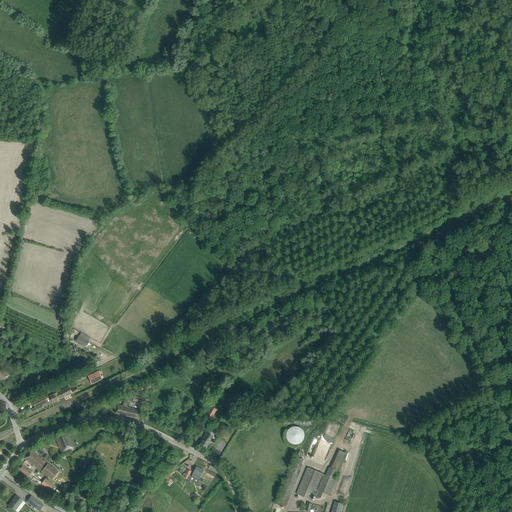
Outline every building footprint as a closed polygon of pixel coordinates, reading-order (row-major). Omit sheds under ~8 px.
[(79,336),(76,341),(85,347),(88,341),(79,336)] [(0,365),(0,379),(3,382),(10,373),(0,365)] [(102,379),(98,371),(88,376),(88,377),(91,384),(102,379)] [(90,385),(87,379),(86,376),(76,381),(80,389),(90,385)] [(77,388),(75,389),(71,391),(69,387),(50,396),(53,402),(56,401),(57,401),(59,400),(60,399),(72,393),(72,394),(78,391),(77,388)] [(134,396),(132,401),(144,404),(145,399),(134,396)] [(47,402),(44,397),(33,402),(35,408),(47,402)] [(129,406),(130,404),(124,402),(123,406),(117,404),(115,413),(123,415),(125,407),(129,408),(129,407),(129,406)] [(208,422),(217,410),(210,406),(202,418),(208,422)] [(142,411),(129,407),(129,408),(125,407),(123,415),(140,419),(142,411)] [(287,443),(303,444),(303,427),(287,427),(287,443)] [(62,453),(74,447),(66,430),(54,435),(62,453)] [(208,430),(198,445),(205,450),(209,444),(211,440),(213,442),(216,438),(214,436),(215,434),(208,430)] [(346,442),(344,448),(351,450),(353,444),(346,442)] [(336,479),(334,478),(338,470),(337,470),(345,452),(339,449),(330,467),(326,475),(308,467),(297,494),(312,500),(322,475),(323,475),(317,490),(330,495),(336,479)] [(24,458),(51,480),(58,471),(30,450),(24,458)] [(302,465),(301,465),(303,459),(297,456),(277,504),(285,507),(302,465)] [(19,469),(28,476),(32,472),(22,464),(19,469)] [(203,470),(196,467),(191,477),(198,480),(203,470)] [(46,479),(42,484),(51,490),(54,485),(46,479)] [(38,511),(43,505),(31,495),(26,502),(38,511)] [(23,501),(20,499),(16,496),(8,506),(15,511),(23,501)] [(340,511),(343,504),(335,501),(331,511),(340,511)] [(54,507),(62,511),(66,507),(57,502),(54,507)]
